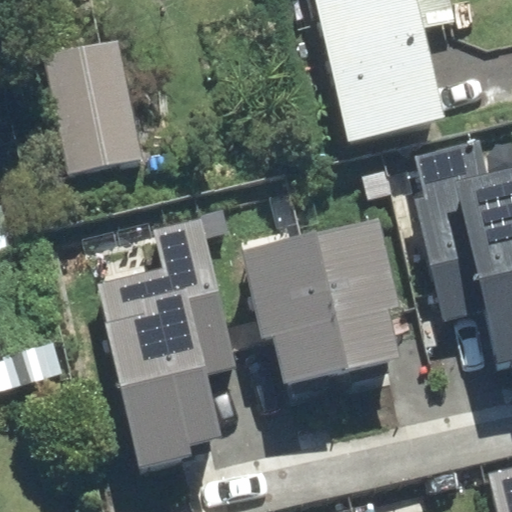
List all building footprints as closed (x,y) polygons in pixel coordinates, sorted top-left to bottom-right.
[(53,0),(0,0),(0,12),(53,1),(53,0)] [(308,0),(342,155),(440,133),(420,39),(455,32),(448,2),(411,10),(408,0),(308,0)] [(74,34),(39,41),(64,180),(140,166),(119,49),(78,57),(74,34)] [(511,404),(511,200),(481,207),(472,161),(390,178),(419,321),(441,316),(461,415),(511,404)] [(0,258),(9,257),(0,215),(0,258)] [(234,377),(200,233),(155,244),(164,283),(96,299),(140,485),(223,465),(204,384),(234,377)] [(374,241),(243,272),(268,381),(282,377),(291,414),(409,387),(374,241)] [(55,350),(0,361),(0,399),(63,386),(55,350)] [(511,511),(511,472),(462,483),(467,511),(511,511)]
